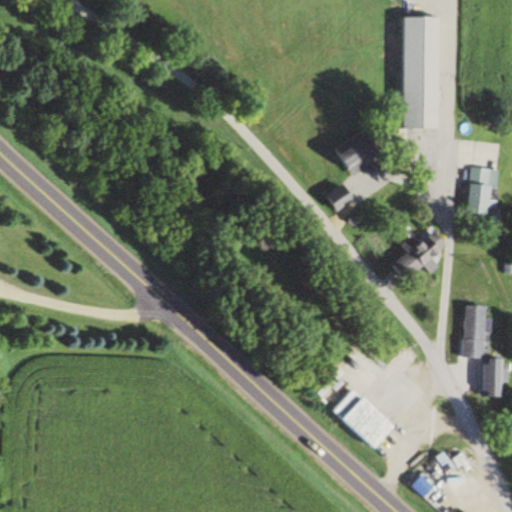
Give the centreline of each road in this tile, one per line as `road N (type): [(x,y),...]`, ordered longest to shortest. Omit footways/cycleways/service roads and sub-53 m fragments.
road 1 (residential): [(511,511),(440,364),(295,189),(226,113),(77,0)]
road 2 (secondary): [(397,511),(0,151)]
road 3 (residential): [(440,364),(452,0)]
